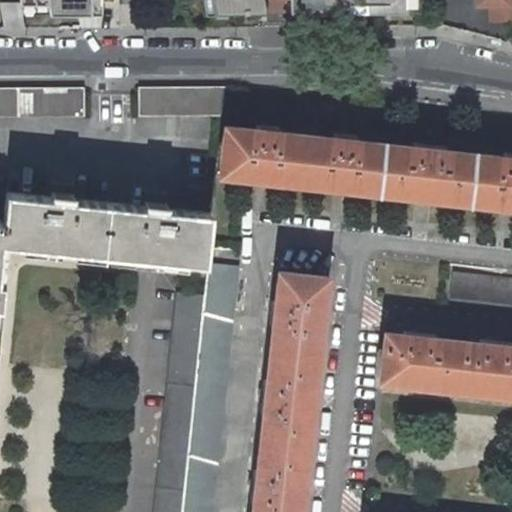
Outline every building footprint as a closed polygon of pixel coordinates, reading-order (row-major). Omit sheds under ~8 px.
[(18,0),(19,2),(21,14),(101,12),(101,0),(18,0)] [(213,0),(216,12),(267,12),(282,11),(289,10),(288,0),(213,0)] [(288,0),(289,10),(289,12),(348,12),(347,0),(288,0)] [(418,0),(366,0),(367,11),(419,11),(418,0)] [(511,20),(511,0),(476,0),(477,5),(491,5),(491,21),(511,20)] [(21,14),(19,2),(0,2),(0,7),(3,28),(24,29),(21,14)] [(221,115),(224,86),(138,87),(138,115),(221,115)] [(0,115),(83,115),(83,87),(0,87),(0,115)] [(256,124),(255,129),(225,125),(220,172),(260,176),(339,185),(506,203),(511,204),(511,152),(503,151),(502,155),(444,149),(444,146),(413,142),(412,146),(354,139),(355,135),(333,133),(333,137),(277,131),(277,127),(256,124)] [(0,240),(185,260),(189,210),(145,206),(146,197),(125,195),(124,203),(51,196),(52,187),(31,185),(30,194),(0,190),(0,240)] [(211,511),(237,266),(207,263),(204,295),(181,511),(211,511)] [(300,511),(303,492),(311,401),(322,316),(325,276),(278,271),(275,301),(272,301),(269,322),(273,322),(266,380),(263,379),(260,411),(263,411),(257,469),(253,469),(250,501),(253,501),(251,511),(300,511)] [(511,277),(453,272),(450,297),(511,303),(511,277)] [(152,511),(181,511),(204,295),(176,292),(152,511)] [(478,338),(478,342),(433,337),(434,333),(402,330),(402,334),(384,332),(379,379),(511,393),(511,345),(509,345),(510,342),(478,338)]
